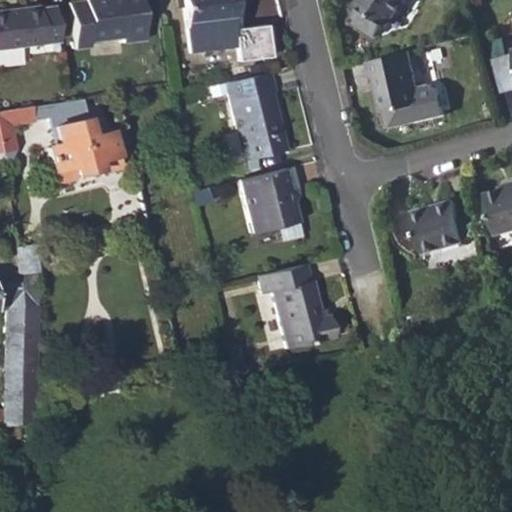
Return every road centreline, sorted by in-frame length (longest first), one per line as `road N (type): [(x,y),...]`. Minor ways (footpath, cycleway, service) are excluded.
road 1 (residential): [(300,0),(344,186)]
road 2 (residential): [(344,186),(511,136)]
road 3 (residential): [(344,186),(383,352)]
